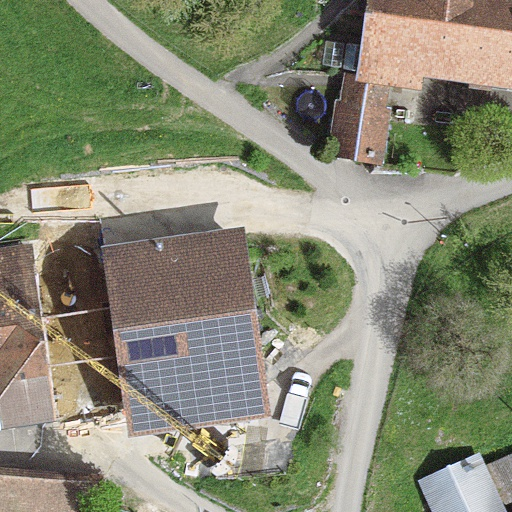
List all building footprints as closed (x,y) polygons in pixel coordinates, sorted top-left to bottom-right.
[(511,82),(511,0),(370,0),(360,78),(415,85),(417,69),(469,76),(467,88),(485,90),(486,79),(511,82)] [(378,109),(338,103),(330,159),(370,165),(378,109)] [(101,248),(102,253),(125,413),(128,439),(272,418),(244,227),(101,248)] [(0,425),(1,431),(57,423),(33,263),(32,244),(0,248),(0,425)] [(57,423),(125,413),(102,253),(33,263),(57,423)] [(491,511),(472,471),(467,460),(423,481),(436,511),(491,511)] [(0,511),(91,511),(93,483),(0,477),(0,511)]
